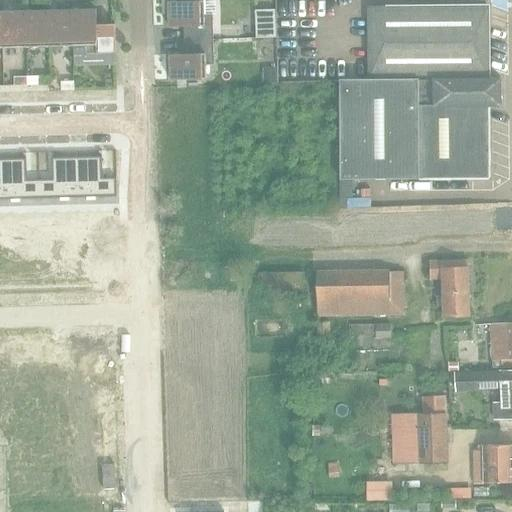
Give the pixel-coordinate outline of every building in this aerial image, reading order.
[(184,26),(184,40),(213,39),(213,14),(204,15),(204,1),(169,2),(169,27),(184,26)] [(488,6),(368,7),(368,79),(339,79),(340,179),(489,178),(489,106),(501,106),(501,78),(489,78),(488,6)] [(72,10),(49,11),(49,46),(73,46),(72,10)] [(96,10),(72,10),(73,46),(86,45),(86,54),(116,53),(115,24),(97,25),(96,10)] [(275,10),(255,10),(256,38),(276,38),(275,10)] [(49,11),(25,12),(26,47),(49,46),(49,11)] [(25,12),(2,12),(2,48),(26,47),(25,12)] [(213,39),(184,40),(185,54),(170,55),(171,80),(206,79),(206,65),(214,64),(213,39)] [(276,68),(262,68),(263,82),(276,82),(276,68)] [(40,85),(39,76),(27,77),(27,85),(40,85)] [(27,77),(14,77),(14,86),(27,85),(27,77)] [(61,82),(61,90),(74,90),(74,81),(61,82)] [(102,156),(77,157),(78,197),(116,196),(116,178),(102,178),(102,156)] [(52,179),(39,180),(40,198),(78,197),(77,157),(52,158),(52,179)] [(26,158),(1,159),(2,199),(40,198),(39,180),(27,180),(26,158)] [(442,279),(442,293),(469,293),(469,268),(468,268),(468,261),(429,262),(430,279),(437,279),(442,279)] [(317,316),(407,316),(407,271),(389,273),(390,271),(316,272),(317,316)] [(281,297),(305,297),(304,272),(265,273),(265,306),(281,306),(281,297)] [(469,293),(442,293),(443,297),(437,297),(437,308),(443,308),(443,317),(470,316),(469,293)] [(318,339),(330,339),(330,322),(318,323),(318,339)] [(511,323),(491,324),(492,360),(493,360),(493,368),(511,367),(511,323)] [(391,338),(391,324),(354,324),(354,335),(376,335),(376,338),(391,338)] [(59,350),(43,350),(44,388),(52,388),(92,387),(92,379),(96,379),(95,369),(95,349),(59,350)] [(458,362),(448,362),(448,372),(458,372),(458,362)] [(511,370),(501,371),(457,372),(457,390),(501,389),(501,402),(494,403),(494,419),(511,418),(511,370)] [(92,387),(52,388),(53,426),(61,426),(97,425),(97,405),(96,395),(92,395),(92,387)] [(393,424),(393,463),(447,463),(446,406),(446,395),(425,395),(425,413),(414,413),(414,424),(393,424)] [(90,431),(73,431),(74,441),(90,441),(90,431)] [(511,444),(479,445),(479,450),(475,450),(475,483),(511,482),(511,444)] [(62,455),(54,455),(55,492),(55,493),(95,492),(95,484),(99,483),(99,473),(98,454),(62,455)] [(338,463),(327,464),(328,478),(339,477),(338,463)] [(488,487),(474,487),(474,496),(488,496),(488,487)] [(471,488),(447,488),(447,499),(471,499),(471,488)] [(55,492),(39,493),(40,507),(56,507),(56,511),(99,511),(100,510),(100,499),(95,500),(95,492),(55,493),(55,492)]
